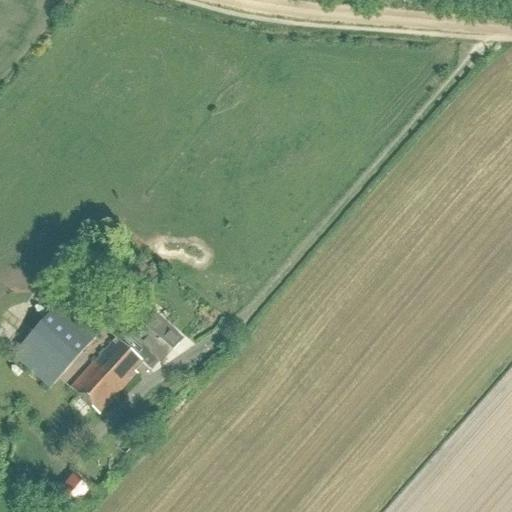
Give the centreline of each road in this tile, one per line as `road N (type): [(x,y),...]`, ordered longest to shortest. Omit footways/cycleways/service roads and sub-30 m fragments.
road 1 (track): [(490,27),(489,41),(239,322),(164,366)]
road 2 (track): [(511,28),(226,0)]
